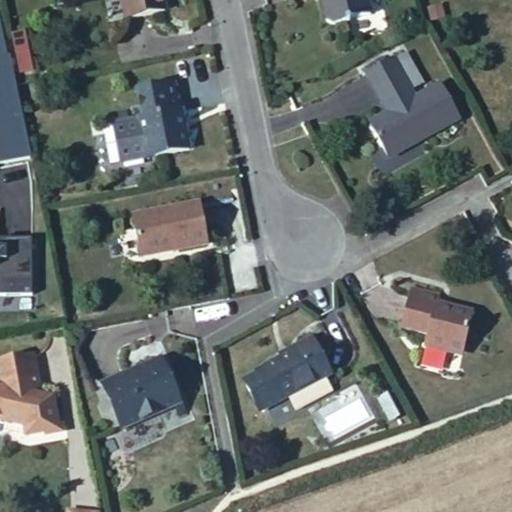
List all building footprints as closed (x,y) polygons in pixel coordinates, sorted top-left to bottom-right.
[(165,10),(163,0),(122,0),(126,18),(165,10)] [(370,14),(367,0),(322,0),(326,20),(332,24),(349,22),(349,18),(370,14)] [(458,118),(440,83),(408,100),(403,92),(421,83),(404,52),(367,74),(384,105),(386,104),(391,111),(369,123),(389,158),(458,118)] [(138,91),(143,117),(114,124),(122,163),(191,149),(183,110),(180,110),(174,83),(138,91)] [(207,245),(199,203),(133,216),(141,257),(207,245)] [(0,295),(32,296),(32,239),(0,239),(0,295)] [(462,352),(472,312),(437,303),(439,296),(411,289),(401,328),(428,334),(425,347),(447,353),(448,349),(462,352)] [(330,374),(311,338),(296,346),(297,349),(281,358),(264,367),(266,369),(243,381),(258,409),(281,398),(282,400),(330,374)] [(297,349),(296,346),(280,355),(281,358),(297,349)] [(57,424),(52,397),(41,395),(32,353),(0,359),(0,419),(24,424),(26,435),(44,433),(48,427),(57,424)] [(178,404),(159,359),(142,367),(143,369),(126,376),(125,373),(103,382),(123,428),(178,404)] [(259,412),(282,400),(281,398),(258,409),(259,412)] [(58,431),(57,424),(48,427),(44,433),(58,431)]
